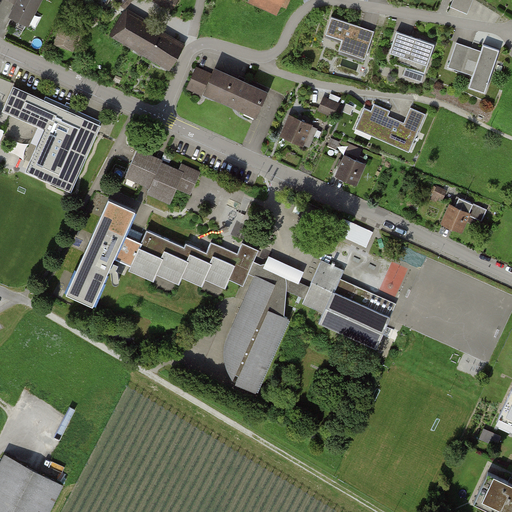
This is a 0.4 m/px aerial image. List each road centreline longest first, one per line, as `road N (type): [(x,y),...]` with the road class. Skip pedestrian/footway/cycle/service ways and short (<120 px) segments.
road 1 (track): [(381,511),(21,299)]
road 2 (residential): [(511,276),(160,117)]
road 3 (residential): [(265,57),(303,11),(329,0),(511,30)]
road 4 (residential): [(160,117),(0,45)]
road 5 (residential): [(265,57),(272,69),(313,82),(416,97)]
